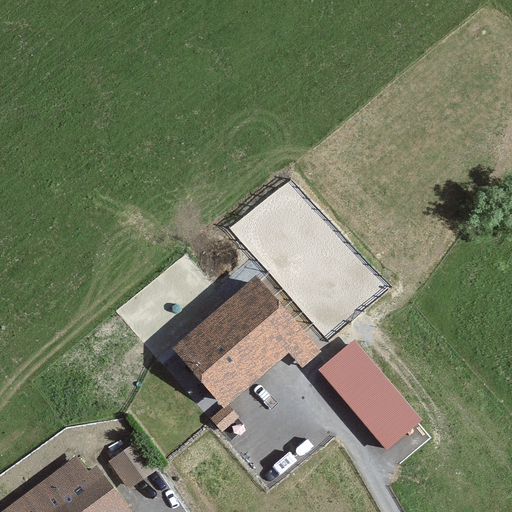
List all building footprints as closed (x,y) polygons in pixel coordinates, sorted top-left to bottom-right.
[(255,276),(170,351),(224,409),(288,354),(303,370),(323,352),(255,276)] [(356,339),(319,369),(387,452),(424,422),(356,339)] [(234,423),(224,409),(210,419),(221,433),(234,423)] [(129,487),(158,468),(139,439),(110,458),(129,487)] [(0,511),(32,511),(33,511),(32,511),(132,511),(99,466),(89,473),(77,457),(0,511)]
